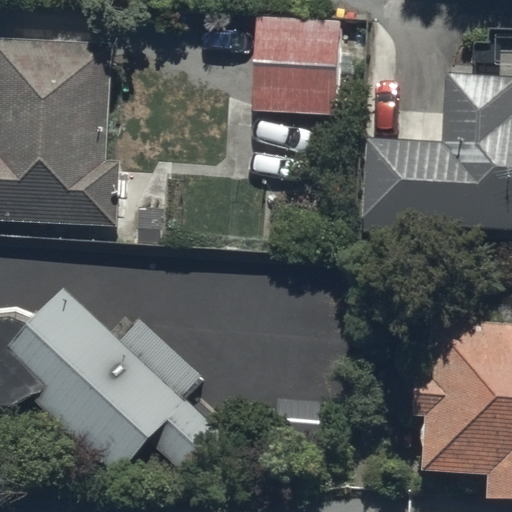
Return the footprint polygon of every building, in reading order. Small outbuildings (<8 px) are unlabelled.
[(342,22),(262,20),(260,117),(340,119),(342,22)] [(126,147),(116,147),(118,47),(0,44),(0,226),(124,229),(126,147)] [(367,144),(366,233),(511,236),(511,78),(453,77),(452,117),(449,117),(448,145),(367,144)] [(0,409),(1,409),(23,405),(32,397),(124,481),(154,448),(194,482),(230,440),(192,408),(193,406),(68,292),(30,334),(28,332),(8,325),(0,326),(0,409)] [(202,312),(186,311),(185,348),(202,348),(202,372),(322,373),(323,299),(202,299),(202,312)] [(511,505),(511,335),(438,332),(436,383),(423,382),(420,423),(434,424),(432,484),(493,486),(493,506),(511,505)] [(326,403),(280,401),(278,448),(324,450),(326,403)]
